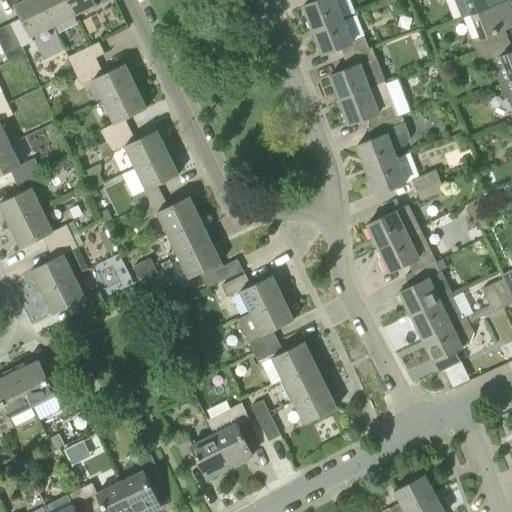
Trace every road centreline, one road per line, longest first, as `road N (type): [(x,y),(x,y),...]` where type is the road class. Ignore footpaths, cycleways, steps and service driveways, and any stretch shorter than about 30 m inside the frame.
road 1 (residential): [(324,210),(269,216),(227,203),(128,0)]
road 2 (residential): [(324,210),(344,287),(419,428)]
road 3 (residential): [(264,0),(326,160),(324,210)]
road 4 (residential): [(267,511),(419,428)]
